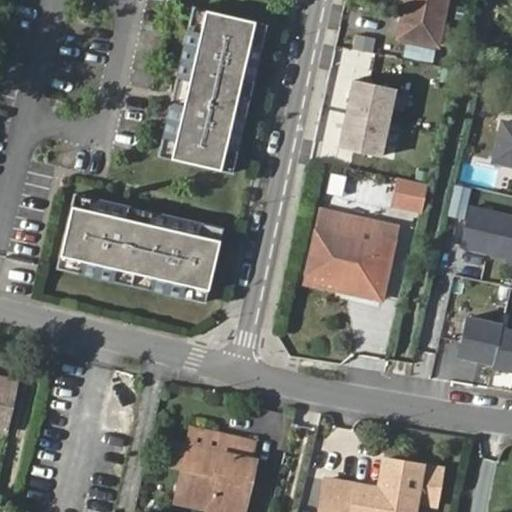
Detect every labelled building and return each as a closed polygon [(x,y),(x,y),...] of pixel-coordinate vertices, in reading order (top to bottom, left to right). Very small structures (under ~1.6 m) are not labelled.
[(401,0),(395,35),(440,43),(448,0),(401,0)] [(232,168),(268,19),(194,2),(158,150),(232,168)] [(394,87),(352,78),(338,146),(380,155),(394,87)] [(511,124),(503,122),(493,163),(511,167),(511,124)] [(430,183),(405,178),(399,205),(423,211),(430,183)] [(470,188),(456,185),(449,215),(463,218),(470,188)] [(207,300),(224,225),(76,191),(59,265),(207,300)] [(511,215),(473,207),(464,246),(511,256),(511,215)] [(345,276),(343,287),(384,295),(395,237),(379,234),(377,241),(320,230),(313,270),(345,276)] [(310,281),(343,287),(345,276),(313,270),(310,281)] [(505,329),(469,320),(458,361),(495,370),(504,331),(505,329)] [(511,333),(504,331),(495,370),(494,373),(511,377),(511,333)] [(18,377),(0,373),(0,425),(7,427),(18,377)] [(200,432),(197,445),(226,451),(228,437),(200,432)] [(226,451),(197,445),(182,442),(176,470),(190,473),(183,498),(182,510),(193,511),(249,511),(261,462),(255,460),(259,443),(228,437),(226,451)] [(378,494),(325,486),(321,511),(437,511),(444,477),(384,465),(378,494)]
